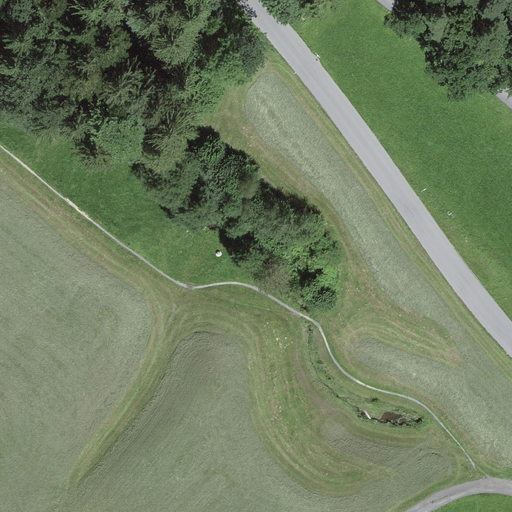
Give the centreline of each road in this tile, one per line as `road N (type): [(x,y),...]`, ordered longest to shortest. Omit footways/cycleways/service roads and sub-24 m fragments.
road 1 (tertiary): [(511,340),(253,0)]
road 2 (unclassified): [(385,0),(511,102)]
